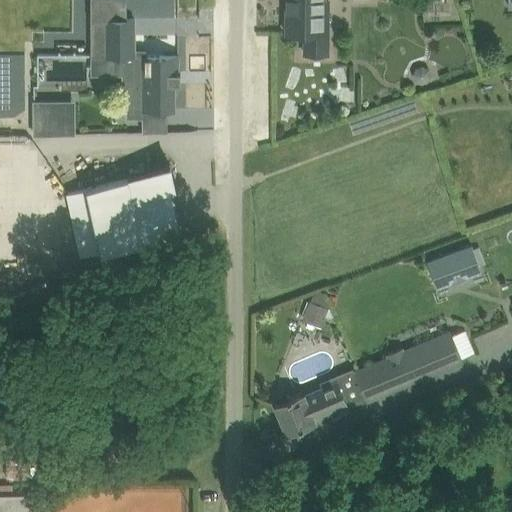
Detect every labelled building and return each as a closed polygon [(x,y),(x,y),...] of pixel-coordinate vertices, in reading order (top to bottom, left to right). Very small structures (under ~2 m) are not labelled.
[(323,0),(286,0),(286,33),(305,33),(305,53),(328,53),(328,27),(324,27),(323,0)] [(92,21),(92,57),(114,57),(114,74),(122,74),(122,91),(127,95),(127,118),(143,118),(143,129),(167,129),(167,108),(175,108),(175,83),(180,83),(180,82),(175,82),(175,74),(180,74),(180,73),(179,73),(179,72),(179,55),(145,55),(145,50),(134,50),(134,18),(107,18),(92,21)] [(65,100),(33,100),(33,134),(65,134),(65,100)] [(128,178),(87,187),(101,252),(182,234),(173,192),(172,187),(175,186),(171,164),(128,177),(128,178)] [(480,267),(472,245),(427,261),(435,284),(450,278),(452,282),(467,277),(465,273),(480,267)] [(309,299),(302,318),(321,325),(328,306),(309,299)] [(464,361),(450,329),(435,336),(354,369),(367,402),(448,368),(464,361)] [(347,404),(338,382),(338,381),(305,395),(303,392),(275,403),(288,433),(316,421),(314,418),(347,404)] [(0,511),(38,511),(38,492),(0,492),(0,511)]
